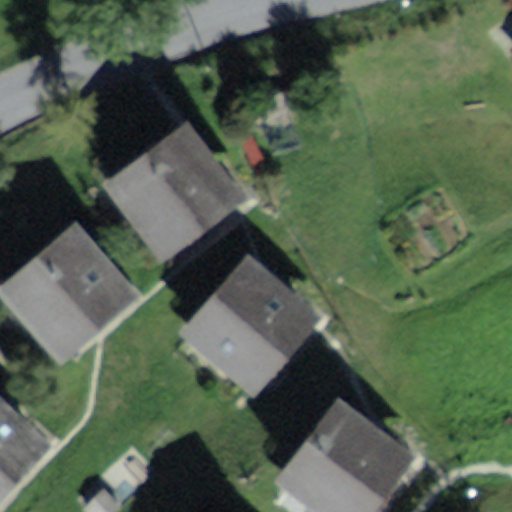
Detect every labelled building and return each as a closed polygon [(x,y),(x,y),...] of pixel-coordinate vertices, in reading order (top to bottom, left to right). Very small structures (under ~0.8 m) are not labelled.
[(246,201),(188,123),(103,187),(161,265),(246,201)] [(146,296),(81,222),(0,292),(65,366),(146,296)] [(326,324),(249,260),(186,336),(263,400),(326,324)] [(0,505),(55,447),(0,395),(0,505)] [(384,511),(424,459),(344,400),(280,486),(315,511),(384,511)]
